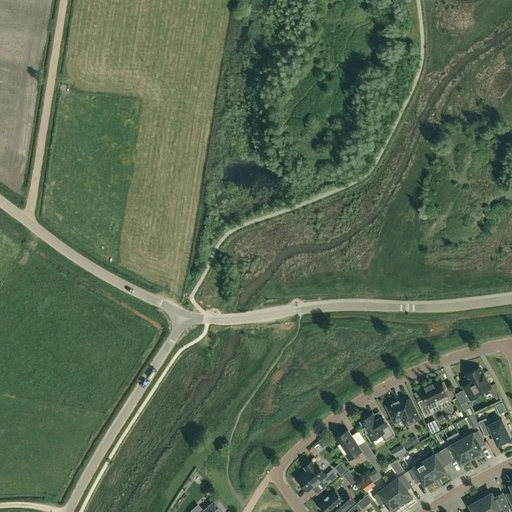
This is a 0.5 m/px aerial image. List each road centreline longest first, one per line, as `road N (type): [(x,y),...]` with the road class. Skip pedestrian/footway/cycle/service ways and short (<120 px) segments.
road 1 (residential): [(502,345),(403,375),(303,442),(274,472),(300,511)]
road 2 (unclassified): [(66,511),(186,317)]
road 3 (track): [(29,224),(63,0)]
road 4 (unclassified): [(407,309),(186,317)]
road 5 (unclassified): [(186,317),(90,268),(0,202)]
